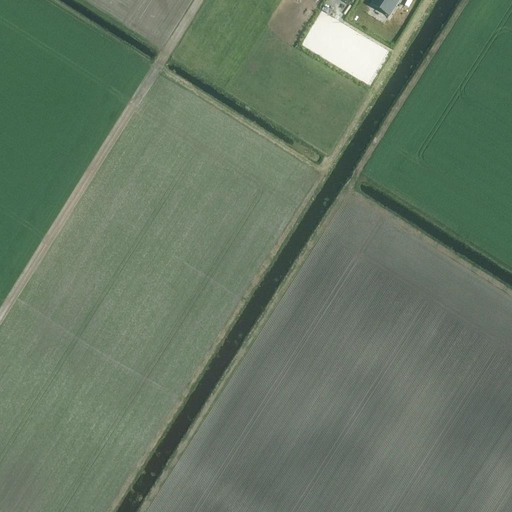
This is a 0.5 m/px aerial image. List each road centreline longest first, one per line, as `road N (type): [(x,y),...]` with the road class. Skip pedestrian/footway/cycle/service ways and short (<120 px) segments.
road 1 (track): [(143,511),(467,0)]
road 2 (track): [(199,0),(0,317)]
